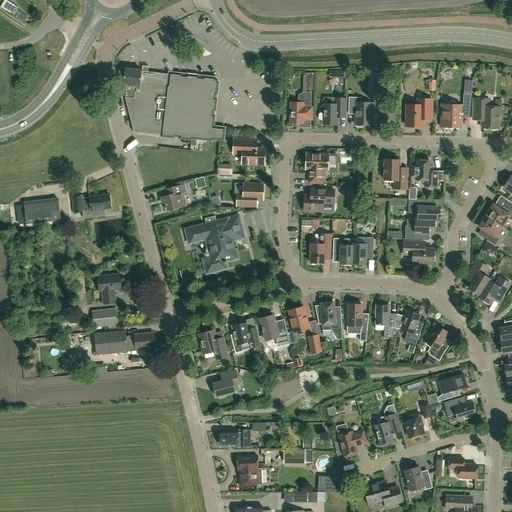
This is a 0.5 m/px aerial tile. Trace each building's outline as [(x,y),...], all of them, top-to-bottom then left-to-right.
[(14,15),(18,7),(5,0),(4,0),(0,7),(14,15)] [(142,71),(125,69),(123,84),(127,85),(126,98),(134,133),(161,136),(161,137),(191,141),(192,139),(212,141),(212,140),(224,141),(225,128),(224,128),(214,127),(220,78),(169,72),(169,74),(148,72),(149,65),(143,64),(142,71)] [(465,74),(468,75),(470,74),(471,71),(468,67),(465,66),(463,68),(462,70),(465,74)] [(310,120),(311,93),(304,93),(299,96),(298,103),(290,102),(290,113),(290,123),(303,124),(303,120),(310,120)] [(470,106),(471,94),(463,93),(463,106),(470,106)] [(355,125),(356,125),(357,126),(361,126),(362,125),(370,125),(371,113),(374,113),(374,103),(361,103),(361,98),(349,97),(348,107),(348,112),(354,113),(355,114),(355,125)] [(346,118),(346,109),(347,99),(335,98),(334,104),(323,104),(323,112),(321,112),(319,114),(319,118),(321,120),(323,120),(323,124),(338,124),(338,118),(346,118)] [(431,119),(432,99),(418,99),(417,105),(406,105),(406,126),(422,126),(422,119),(431,119)] [(482,128),(490,128),(492,129),(495,129),(497,128),(499,128),(499,117),(500,117),(501,107),(489,107),(489,99),(474,99),(473,115),(482,115),(482,128)] [(450,101),(449,103),(449,105),(441,104),(441,119),(443,119),(443,127),(460,127),(461,105),(456,105),(456,103),(454,101),(450,101)] [(257,140),(250,140),(234,139),(233,153),(242,154),(242,164),(264,165),(265,149),(257,148),(257,140)] [(336,164),(337,154),(306,154),(306,169),(310,169),(309,183),(322,183),(322,169),(328,169),(328,163),(336,164)] [(437,171),(430,170),(430,161),(428,161),(427,159),(421,159),(420,161),(417,160),(417,164),(410,164),(409,178),(415,178),(415,179),(425,180),(425,186),(437,187),(437,175),(437,171)] [(407,189),(407,173),(408,167),(399,167),(400,160),(385,160),(384,180),(394,180),(394,189),(407,189)] [(186,205),(183,192),(186,191),(184,184),(167,189),(168,195),(161,197),(162,203),(165,202),(167,210),(186,205)] [(237,206),(251,206),(257,206),(257,199),(263,200),(263,185),(244,184),(243,194),(237,194),(237,206)] [(334,190),(322,189),(310,189),(310,196),(305,195),(305,197),(303,199),(302,203),(305,204),(304,211),(322,211),(323,203),(334,204),(334,190)] [(108,209),(112,208),(110,194),(89,196),(91,216),(109,213),(108,209)] [(221,204),(218,195),(211,198),(215,207),(221,204)] [(58,198),(24,202),(27,227),(61,222),(58,198)] [(437,220),(437,207),(423,207),(423,200),(408,199),(408,212),(418,213),(418,219),(415,219),(437,220)] [(511,207),(506,204),(502,210),(493,204),(486,215),(503,226),(507,219),(511,221),(511,207)] [(495,245),(498,239),(496,237),(503,226),(486,215),(479,227),(488,233),(484,238),(495,245)] [(244,238),(238,216),(216,221),(215,216),(205,218),(206,224),(186,229),(189,243),(206,239),(208,248),(206,255),(214,257),(203,259),(207,273),(226,268),(225,263),(227,263),(227,261),(238,258),(233,240),(244,238)] [(437,220),(415,219),(407,219),(407,226),(405,226),(405,239),(420,240),(420,233),(434,233),(435,220),(437,220)] [(324,263),(324,260),(331,260),(331,250),(332,234),(318,234),(318,244),(311,243),(310,263),(324,263)] [(353,243),(353,264),(353,262),(356,262),(356,264),(356,266),(358,267),(361,267),(363,266),(364,264),(364,262),(366,262),(366,251),(373,251),(374,238),(366,237),(366,244),(353,243)] [(353,264),(353,243),(353,239),(334,238),(333,252),(340,252),(340,264),(353,264)] [(433,249),(425,249),(426,242),(414,241),(404,241),(403,255),(413,255),(413,263),(433,264),(433,249)] [(485,244),(482,250),(488,254),(492,248),(485,244)] [(477,260),(470,272),(466,279),(471,283),(468,288),(479,294),(478,296),(489,279),(483,275),(488,267),(477,260)] [(115,303),(114,290),(121,289),(120,274),(98,276),(99,291),(102,291),(104,304),(115,303)] [(489,303),(492,298),(498,302),(503,295),(510,283),(500,277),(495,285),(489,281),(490,279),(489,279),(478,296),(489,303)] [(334,302),(321,303),(321,305),(315,305),(319,324),(322,324),(322,326),(322,327),(323,328),(324,329),(325,330),(331,329),(331,330),(342,329),(341,316),(335,316),(334,302)] [(360,341),(366,341),(367,329),(361,329),(362,304),(348,304),(347,333),(360,333),(360,341)] [(394,328),(397,313),(390,313),(390,311),(387,311),(387,305),(375,305),(375,325),(384,325),(384,338),(392,338),(394,328)] [(294,332),(309,328),(303,307),(289,311),(294,332)] [(94,327),(118,325),(116,309),(93,311),(94,327)] [(422,329),(416,327),(420,315),(415,313),(414,311),(411,312),(407,310),(405,316),(397,313),(394,328),(400,329),(407,331),(404,340),(416,344),(422,329)] [(277,329),(273,315),(260,318),(265,340),(273,338),(276,349),(281,348),(281,346),(290,344),(286,327),(277,329)] [(243,351),(241,344),(249,342),(250,348),(261,346),(255,323),(248,325),(247,321),(232,325),(234,334),(230,335),(235,353),(243,351)] [(436,324),(433,329),(431,328),(428,332),(430,333),(425,341),(433,347),(428,354),(439,361),(447,349),(441,345),(448,333),(436,324)] [(500,341),(511,338),(511,326),(499,328),(501,340),(500,341)] [(217,342),(214,330),(198,334),(203,354),(214,351),(216,359),(228,356),(224,341),(217,342)] [(126,336),(126,331),(95,333),(95,335),(78,337),(79,347),(96,345),(97,352),(94,352),(94,354),(127,351),(127,349),(130,349),(130,351),(137,351),(136,349),(155,347),(154,333),(135,334),(135,335),(126,336)] [(312,353),(321,351),(318,335),(308,337),(312,353)] [(511,338),(500,341),(502,353),(511,351),(511,338)] [(293,360),(296,368),(303,366),(301,360),(300,360),(300,358),(293,360)] [(216,396),(218,396),(220,397),(223,396),(225,394),(235,391),(233,385),(239,384),(236,370),(220,374),(222,381),(213,384),(216,396)] [(467,385),(464,375),(459,377),(458,375),(438,381),(442,394),(443,393),(437,397),(438,401),(457,396),(455,390),(462,388),(462,386),(467,385)] [(472,401),(457,406),(455,399),(443,402),(447,416),(456,414),(458,421),(476,415),(475,412),(477,411),(475,404),(473,405),(472,401)] [(425,418),(431,416),(428,403),(421,405),(425,418)] [(378,424),(374,425),(380,445),(394,441),(392,434),(401,431),(400,427),(393,404),(387,406),(384,412),(385,416),(381,417),(378,424)] [(329,417),(336,415),(334,407),(327,409),(329,417)] [(409,437),(424,433),(421,426),(423,425),(419,413),(414,414),(415,419),(405,422),(409,437)] [(251,446),(250,430),(243,430),(243,432),(220,432),(221,445),(237,445),(237,446),(251,446)] [(367,443),(363,430),(352,433),(352,431),(338,435),(344,455),(357,452),(356,446),(367,443)] [(313,440),(303,440),(303,448),(313,448),(313,440)] [(305,463),(305,449),(284,449),(283,463),(305,463)] [(257,485),(257,484),(262,484),(262,468),(258,468),(258,456),(237,457),(238,470),(240,470),(240,486),(257,485)] [(476,478),(477,465),(464,464),(464,458),(449,458),(449,468),(458,469),(457,477),(476,478)] [(421,475),(419,466),(404,470),(410,490),(424,486),(425,490),(432,488),(428,473),(421,475)] [(384,500),(386,506),(402,501),(398,487),(388,489),(386,481),(364,487),(364,489),(363,490),(364,495),(366,496),(368,504),(384,500)] [(317,502),(317,492),(284,492),(284,502),(317,502)] [(475,511),(475,507),(472,506),(473,496),(466,496),(446,495),(445,509),(452,509),(451,511),(475,511)]
